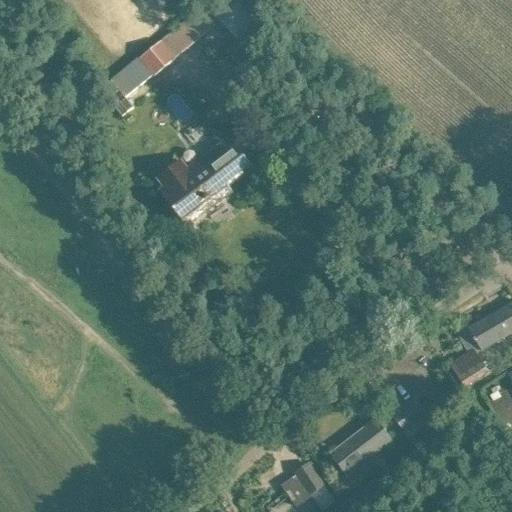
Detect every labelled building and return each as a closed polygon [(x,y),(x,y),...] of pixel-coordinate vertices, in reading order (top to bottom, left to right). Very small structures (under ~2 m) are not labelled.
[(269,11),(257,0),(235,0),(226,11),(249,32),(269,11)] [(106,90),(126,116),(136,108),(129,98),(156,76),(157,78),(179,61),(177,59),(207,36),(194,20),(106,90)] [(165,188),(160,191),(186,226),(231,193),(227,187),(251,169),(233,145),(208,164),(204,159),(188,171),(181,162),(158,179),(165,188)] [(473,340),(474,343),(476,342),(481,352),(511,333),(511,304),(468,330),(474,339),(473,340)] [(452,366),(464,387),(488,373),(476,352),(452,366)] [(394,414),(405,430),(427,413),(415,398),(394,414)] [(376,420),(330,455),(347,477),(393,441),(376,420)] [(309,464),(295,473),(321,511),(335,503),(309,464)] [(284,502),(290,511),(309,511),(314,510),(302,491),(284,502)]
